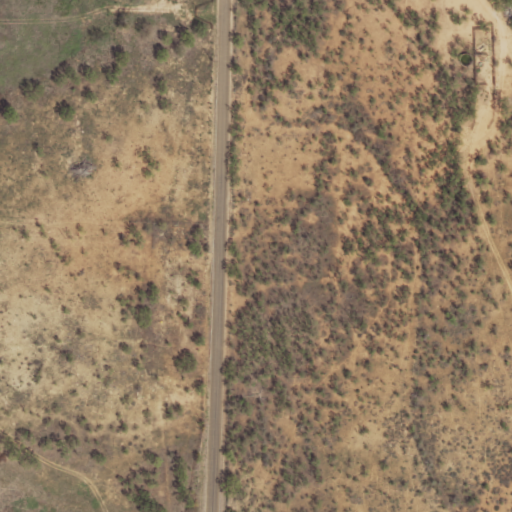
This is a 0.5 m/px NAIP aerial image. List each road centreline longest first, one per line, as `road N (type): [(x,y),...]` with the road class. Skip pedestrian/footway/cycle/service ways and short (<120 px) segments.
road 1 (residential): [(215,511),(229,0)]
road 2 (track): [(511,365),(470,254),(489,85),(450,0)]
